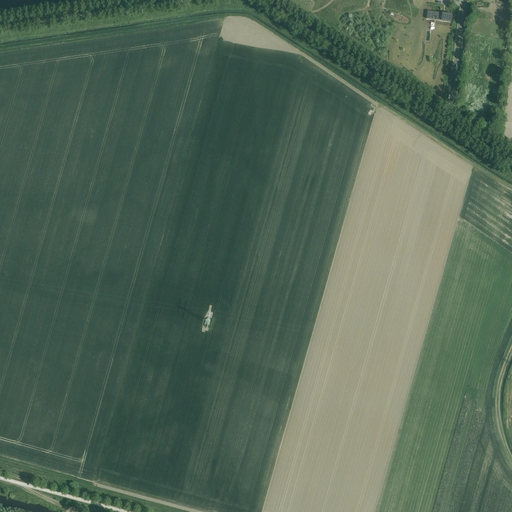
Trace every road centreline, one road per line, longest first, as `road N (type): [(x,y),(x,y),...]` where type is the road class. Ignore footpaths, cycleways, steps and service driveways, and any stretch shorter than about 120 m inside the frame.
road 1 (track): [(262,0),(411,98),(446,108),(463,9)]
road 2 (track): [(0,24),(164,0)]
road 3 (unclassified): [(125,511),(0,478)]
